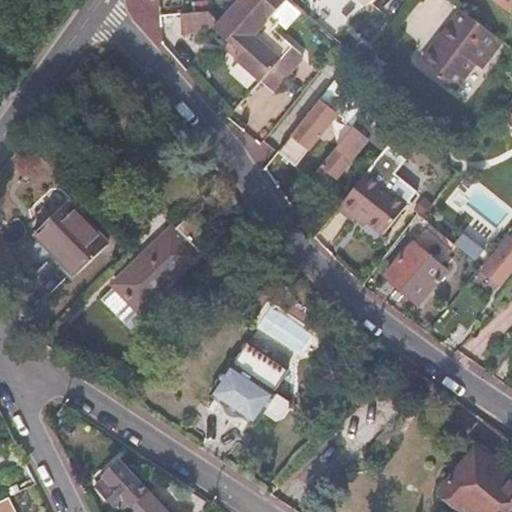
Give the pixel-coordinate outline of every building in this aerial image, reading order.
[(272,13),(283,0),(236,0),(226,11),(253,35),(272,13)] [(511,0),(495,0),(509,10),(511,5),(511,0)] [(479,63),(501,35),(461,4),(419,58),(452,85),(473,59),(479,63)] [(237,57),(261,79),(279,58),(264,45),(253,35),(226,11),(218,21),(206,9),(188,12),(192,35),(219,31),(228,39),(240,50),(237,57)] [(279,19),(272,13),(253,35),(264,45),(276,30),(273,27),(279,19)] [(279,58),(261,79),(275,91),(302,59),(301,53),(276,30),(264,45),(279,58)] [(223,46),(237,57),(240,50),(228,39),(223,46)] [(340,121),(349,128),(364,109),(348,93),(338,104),(348,111),(340,121)] [(320,98),(278,151),(295,164),(336,112),(320,98)] [(349,128),(314,173),(327,183),(372,131),(376,134),(374,136),(385,146),(392,137),(364,109),(349,128)] [(511,112),(500,127),(511,137),(511,112)] [(364,173),(337,205),(351,216),(354,213),(364,221),(379,235),(403,205),(364,173)] [(107,242),(66,201),(36,229),(78,271),(107,242)] [(354,213),(351,216),(361,225),(364,221),(354,213)] [(141,309),(199,253),(172,226),(115,282),(141,309)] [(501,278),(511,263),(511,232),(485,265),(501,278)] [(447,268),(414,241),(386,273),(420,301),(447,268)] [(233,363),(231,362),(209,393),(255,423),(264,410),(276,418),(283,415),(288,408),(288,400),(273,390),(287,368),(248,343),(242,351),(241,351),(237,357),(238,358),(236,361),(234,360),(233,363)] [(502,511),(511,500),(511,476),(475,448),(442,490),(461,506),(464,502),(475,511),(502,511)] [(163,511),(118,461),(103,474),(105,476),(96,485),(117,510),(121,507),(125,511),(163,511)] [(17,511),(9,495),(0,499),(0,511),(17,511)]
